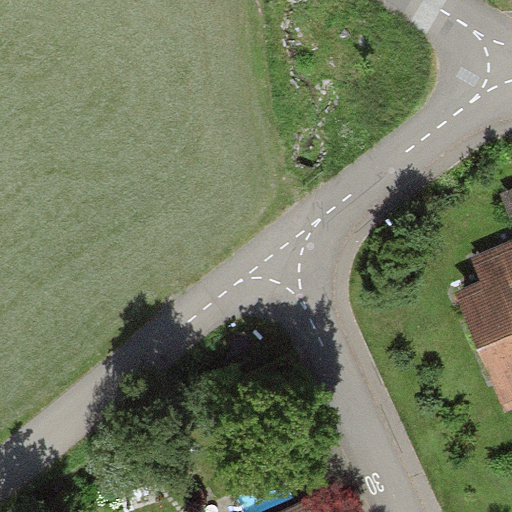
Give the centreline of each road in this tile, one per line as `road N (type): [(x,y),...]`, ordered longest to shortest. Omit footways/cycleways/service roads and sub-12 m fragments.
road 1 (residential): [(0,480),(230,290),(285,266)]
road 2 (residential): [(285,266),(324,218),(511,73)]
road 3 (residential): [(402,511),(285,266)]
